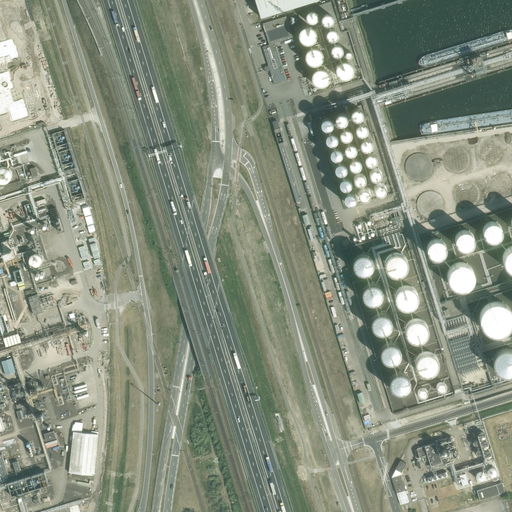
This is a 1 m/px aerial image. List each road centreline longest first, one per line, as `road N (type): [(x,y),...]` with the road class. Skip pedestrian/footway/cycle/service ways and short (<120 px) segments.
road 1 (motorway): [(111,0),(268,511)]
road 2 (motorway): [(281,511),(124,0)]
road 3 (secondary): [(63,0),(125,201),(145,304),(151,379),(142,511)]
road 4 (secondary): [(211,159),(155,511)]
road 5 (secondary): [(166,511),(226,168)]
road 6 (secondary): [(188,0),(210,91),(211,159)]
road 7 (secondary): [(228,154),(226,94),(200,0)]
road 8 (unclassified): [(373,439),(511,396)]
road 9 (secondary): [(337,450),(294,317)]
road 10 (secondary): [(294,317),(328,452)]
